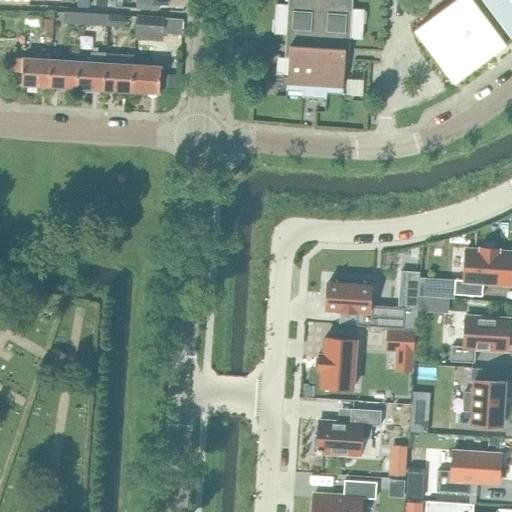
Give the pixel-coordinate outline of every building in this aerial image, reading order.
[(168,5),(168,0),(136,0),(136,9),(158,10),(158,4),(168,5)] [(288,0),(288,5),(276,4),(274,34),(286,34),(285,47),(289,47),(286,90),(303,91),(302,97),(314,98),(320,0),(288,0)] [(320,0),(314,98),(326,99),(326,93),(343,94),(345,50),(349,51),(350,39),(362,39),(364,10),(352,9),(352,0),(320,0)] [(376,30),(378,0),(371,0),(365,0),(364,30),(376,30)] [(511,0),(457,0),(438,14),(415,31),(454,83),(477,66),(476,65),(505,44),(503,42),(511,36),(511,37),(511,0)] [(80,25),(81,13),(66,12),(65,24),(80,25)] [(107,26),(108,14),(81,13),(80,25),(95,26),(107,26)] [(108,14),(107,26),(125,27),(125,16),(108,14)] [(165,18),(165,17),(137,16),(136,33),(182,35),(183,19),(165,18)] [(44,19),(43,28),(53,29),(53,20),(44,19)] [(105,64),(105,54),(90,53),(90,63),(78,62),(76,88),(103,90),(105,64)] [(49,86),(50,60),(14,58),(13,72),(22,72),(22,85),(49,86)] [(76,88),(78,62),(50,60),(49,86),(76,88)] [(131,92),(132,65),(105,64),(103,90),(131,92)] [(159,93),(161,67),(132,65),(131,92),(159,93)] [(511,284),(511,251),(499,250),(499,249),(481,248),(481,249),(467,248),(465,280),(456,280),(455,294),(483,296),(484,283),(511,284)] [(327,282),(326,309),(357,312),(356,325),(358,326),(404,328),(415,329),(420,272),(401,271),(398,307),(370,305),(371,285),(357,284),(358,280),(343,279),(343,283),(330,282),(327,282)] [(451,346),(450,361),(474,363),(475,349),(507,351),(508,338),(511,338),(511,321),(509,321),(509,319),(466,316),(463,346),(451,346)] [(388,329),(387,350),(397,350),(395,371),(412,371),(415,331),(404,330),(388,329)] [(354,339),(322,337),(321,353),(317,353),(316,370),(320,370),(319,386),(351,388),(354,339)] [(465,392),(464,410),(473,411),(472,423),(503,425),(506,381),(498,381),(499,370),(473,369),(472,381),(475,381),(474,392),(465,392)] [(348,422),(316,420),(316,434),(312,434),(311,451),(314,451),(314,452),(358,455),(359,437),(368,437),(369,425),(378,425),(379,410),(349,408),(348,422)] [(437,470),(436,491),(468,493),(470,494),(470,482),(498,483),(500,454),(452,450),(451,471),(437,470)] [(311,494),(310,511),(357,511),(359,497),(373,498),(374,483),(342,480),(341,496),(311,494)] [(472,511),(473,504),(426,501),(425,511),(472,511)] [(406,502),(405,511),(421,511),(422,503),(406,502)]
